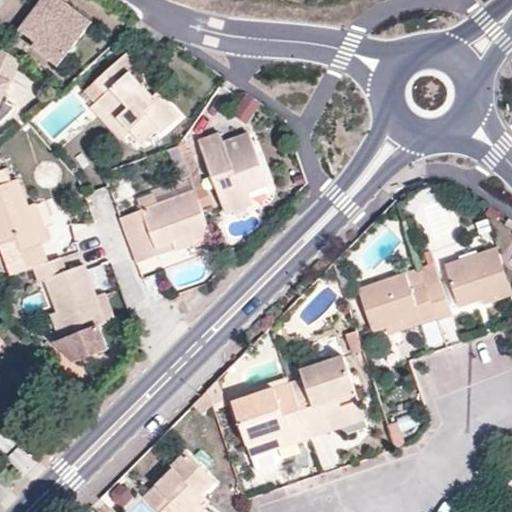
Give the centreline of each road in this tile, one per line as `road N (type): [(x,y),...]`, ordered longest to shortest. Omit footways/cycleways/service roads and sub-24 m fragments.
road 1 (tertiary): [(26,511),(384,155)]
road 2 (residential): [(137,0),(212,32),(354,54)]
road 3 (residential): [(511,409),(465,417),(439,467),(387,491)]
road 4 (unknown): [(173,368),(96,236)]
